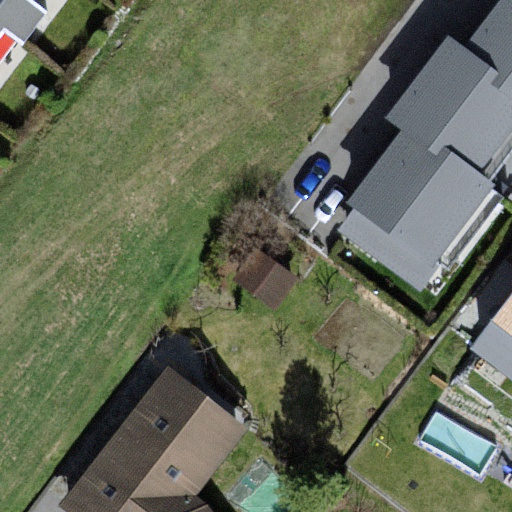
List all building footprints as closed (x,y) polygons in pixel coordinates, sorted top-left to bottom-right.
[(0,0),(0,71),(54,0),(0,0)] [(511,0),(499,0),(461,50),(511,88),(511,0)] [(393,111),(408,123),(481,177),(511,136),(511,88),(461,50),(447,40),(393,111)] [(408,123),(348,203),(433,267),(493,186),(481,177),(408,123)] [(511,296),(491,326),(511,341),(511,296)] [(245,437),(165,375),(57,511),(201,511),(196,504),(245,437)]
